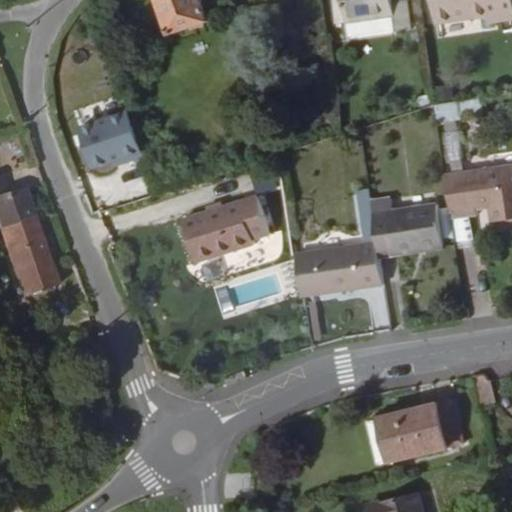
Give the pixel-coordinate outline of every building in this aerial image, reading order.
[(209,0),(169,0),(182,35),(217,23),(209,0)] [(411,9),(409,0),(345,0),(348,17),(399,10),(411,9)] [(511,11),(511,0),(435,0),(438,20),(511,11)] [(453,97),(451,82),(436,84),(438,99),(453,97)] [(484,117),(483,101),(435,108),(434,108),(436,120),(484,117)] [(146,157),(131,112),(82,128),(95,168),(116,162),(128,157),(129,162),(146,157)] [(441,161),(457,162),(459,125),(444,124),(441,161)] [(129,162),(128,157),(116,162),(117,166),(129,162)] [(511,169),(441,175),(446,220),(471,219),(471,213),(487,211),(497,211),(498,225),(511,224),(511,169)] [(44,195),(41,186),(34,187),(32,178),(0,188),(0,219),(26,295),(57,286),(47,256),(32,208),(39,206),(38,197),(44,195)] [(364,193),(363,186),(351,187),(352,195),(364,193)] [(290,257),(294,296),(374,287),(372,261),(366,205),(364,193),(352,195),(358,250),(290,257)] [(254,200),(179,222),(191,265),(250,248),(248,243),(265,238),(254,200)] [(386,203),(366,205),(372,261),(437,254),(433,212),(387,216),(386,203)] [(497,211),(487,211),(488,226),(498,225),(497,211)] [(99,373),(93,355),(81,358),(87,376),(99,373)] [(462,447),(455,402),(380,413),(388,459),(462,447)] [(422,511),(418,493),(373,504),(375,511),(422,511)]
